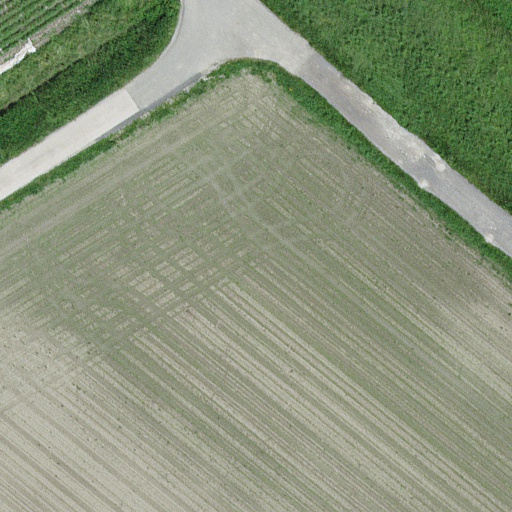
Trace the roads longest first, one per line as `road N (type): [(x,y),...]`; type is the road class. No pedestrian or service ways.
road 1 (track): [(248,18),(511,243)]
road 2 (track): [(0,189),(248,18)]
